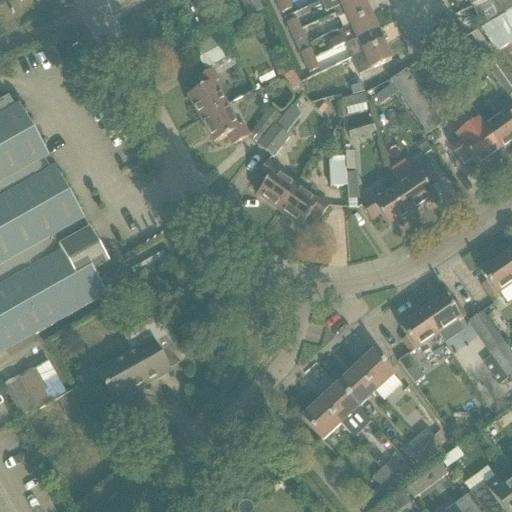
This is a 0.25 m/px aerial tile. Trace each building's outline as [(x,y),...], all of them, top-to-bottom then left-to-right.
[(239,0),(247,16),(262,10),(257,0),(239,0)] [(292,10),(287,0),(276,5),(281,15),(292,10)] [(363,0),(325,0),(320,2),(325,13),(333,9),(335,13),(363,0)] [(371,15),(364,0),(363,0),(335,13),(337,18),(345,14),(350,25),(371,15)] [(479,24),(511,4),(511,0),(492,0),(472,10),(479,24)] [(198,2),(192,5),(179,11),(189,34),(208,25),(198,2)] [(511,4),(479,24),(498,53),(511,44),(511,4)] [(378,30),(371,15),(350,25),(351,27),(337,33),(340,39),(329,43),(333,51),(345,45),(378,30)] [(286,25),(290,35),(301,30),(297,20),(286,25)] [(305,40),(301,30),(290,35),(294,45),(305,40)] [(385,45),(378,30),(345,45),(352,59),(352,60),(385,45)] [(193,49),(204,72),(225,61),(214,38),(193,49)] [(385,45),(352,60),(359,75),(392,60),(385,45)] [(300,56),(304,65),(315,60),(311,51),(300,56)] [(434,54),(419,64),(426,75),(441,66),(434,54)] [(319,70),(315,60),(304,65),(309,75),(319,70)] [(511,79),(500,62),(489,71),(509,99),(511,96),(511,79)] [(187,96),(200,120),(226,107),(213,84),(217,82),(211,71),(196,79),(201,89),(187,96)] [(283,78),(292,92),(301,85),(292,72),(283,78)] [(406,72),(389,83),(391,86),(392,85),(419,125),(434,114),(407,75),(407,74),(406,72)] [(311,82),(317,99),(342,90),(337,74),(311,82)] [(361,85),(350,87),(352,95),(363,92),(361,85)] [(389,89),(376,98),(381,106),(395,97),(389,89)] [(365,96),(340,102),(342,111),(367,105),(365,96)] [(9,98),(0,102),(0,355),(106,296),(120,288),(107,265),(109,264),(103,255),(107,253),(102,244),(98,246),(90,231),(85,234),(79,223),(84,221),(79,212),(81,211),(80,209),(78,210),(60,179),(63,178),(62,176),(59,177),(54,169),(50,171),(44,160),(48,158),(43,150),(46,148),(45,146),(43,148),(25,116),(27,115),(26,113),(24,115),(19,106),(15,109),(9,98)] [(505,114),(484,129),(500,152),(511,143),(511,103),(502,110),(505,114)] [(238,130),(226,107),(200,120),(213,144),(228,137),(233,146),(248,137),(243,127),(238,130)] [(258,146),(282,119),(270,109),(260,121),(261,122),(249,136),(250,137),(249,139),(258,146)] [(458,141),(449,146),(459,160),(463,166),(471,160),(477,168),(500,152),(484,129),(483,129),(478,121),(455,136),(458,141)] [(372,124),(347,131),(350,141),(375,134),(372,124)] [(290,139),(286,135),(275,127),(258,148),(273,160),(290,139)] [(345,154),(345,158),(346,172),(356,171),(355,154),(345,154)] [(347,188),(346,174),(346,172),(345,158),(333,159),(329,164),(330,189),(346,188),(347,188)] [(279,211),(296,187),(275,172),(277,169),(268,162),(258,176),(266,181),(256,195),(279,211)] [(434,198),(424,185),(433,179),(423,165),(413,172),(416,176),(395,190),(411,214),(434,198)] [(359,200),(356,179),(356,173),(346,174),(347,188),(346,188),(348,201),(359,200)] [(319,220),(327,210),(329,206),(319,199),(316,202),(296,187),(279,211),(301,227),(310,214),(319,220)] [(411,214),(395,190),(373,205),(371,201),(361,207),(371,222),(379,216),(388,229),(411,214)] [(511,250),(503,257),(511,270),(511,250)] [(511,283),(511,270),(503,257),(479,273),(486,282),(482,285),(489,295),(491,298),(498,293),(511,283)] [(445,296),(423,312),(438,335),(456,322),(465,316),(463,312),(456,303),(452,305),(445,296)] [(438,335),(423,312),(400,328),(406,337),(402,340),(412,354),(438,335)] [(511,357),(481,314),(468,324),(491,357),(507,380),(511,386),(511,357)] [(114,403),(170,372),(153,342),(97,373),(114,403)] [(373,352),(355,369),(376,392),(394,375),(373,352)] [(407,356),(398,363),(414,386),(423,379),(407,356)] [(376,392),(355,369),(337,386),(358,409),(376,392)] [(18,377),(2,386),(20,418),(36,409),(18,377)] [(358,409),(337,386),(319,403),(340,426),(358,409)] [(322,442),(340,426),(319,403),(301,420),(322,442)] [(426,430),(416,439),(425,448),(435,439),(426,430)] [(424,449),(425,448),(416,439),(407,448),(416,457),(424,449)] [(391,462),(382,471),(390,479),(399,471),(391,462)] [(390,479),(382,471),(372,480),(379,487),(380,488),(390,479)] [(511,511),(511,481),(502,489),(495,480),(486,487),(483,483),(470,494),(483,511),(511,511)] [(478,511),(467,496),(445,511),(478,511)]
